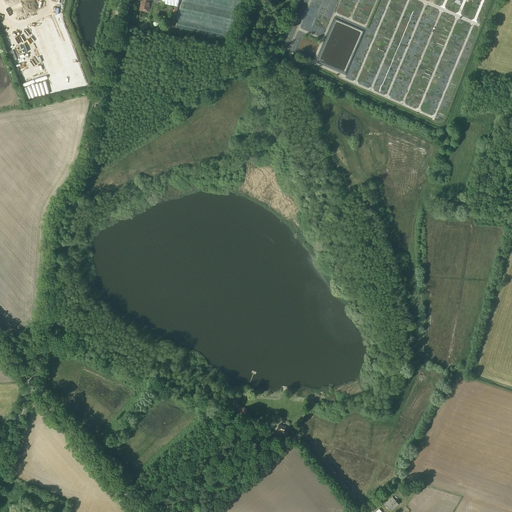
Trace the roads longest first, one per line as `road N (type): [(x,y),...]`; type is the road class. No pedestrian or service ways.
road 1 (unclassified): [(33,383),(46,343),(56,221),(86,158),(122,0)]
road 2 (unclassified): [(141,511),(33,383)]
